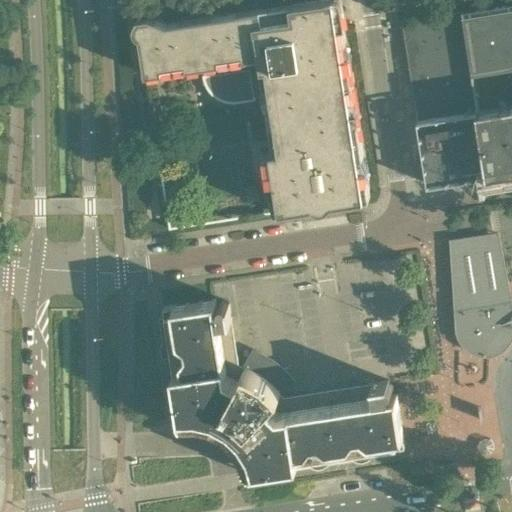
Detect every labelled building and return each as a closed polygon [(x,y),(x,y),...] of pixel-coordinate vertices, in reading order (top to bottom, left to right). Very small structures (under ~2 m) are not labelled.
[(511,3),(461,12),(487,175),(511,171),(511,3)] [(291,13),(288,12),(261,16),(260,8),(167,22),(149,14),(137,16),(134,20),(133,24),(132,25),(133,28),(133,30),(135,33),(136,35),(138,36),(139,37),(145,74),(163,71),(166,72),(169,72),(172,72),(176,71),(179,70),(182,69),(184,68),(186,67),(205,64),(207,74),(204,75),(207,84),(213,91),(220,97),(229,100),(238,100),(254,97),(254,94),(262,93),(263,95),(263,97),(264,101),(265,102),(267,105),(272,139),(272,141),(272,143),(272,144),(272,148),(272,151),(265,153),(268,171),(267,176),(267,179),(267,182),(268,186),(268,188),(269,190),(271,192),(272,193),(274,212),(312,206),(317,209),(323,210),(328,208),(332,203),(370,197),(367,179),(367,177),(367,173),(368,170),(367,167),(367,165),(366,162),(365,160),(364,157),(363,156),(357,122),(358,120),(358,115),(358,112),(358,108),(357,106),(357,104),(355,101),(354,100),(349,65),(349,63),(350,58),(350,57),(349,53),(349,50),(347,47),(347,45),(345,42),(342,24),(332,25),(330,15),(327,12),(323,11),(293,16),(291,13)] [(487,175),(461,12),(461,11),(401,20),(427,184),(487,175)] [(215,298),(163,306),(164,317),(169,345),(168,345),(167,346),(166,347),(166,349),(165,350),(166,351),(166,353),(167,354),(168,355),(169,355),(170,356),(180,417),(180,420),(181,420),(182,420),(196,419),(212,423),(215,420),(227,427),(238,437),(235,440),(243,453),(248,468),(249,470),(251,469),(313,460),(316,462),(319,463),(322,461),(324,458),(356,453),(358,456),(362,456),(365,455),(366,452),(394,447),(405,446),(397,394),(391,395),(375,397),(373,385),(373,384),(372,384),(308,394),(310,407),(283,411),(282,405),(274,398),(279,393),(281,392),(270,381),(258,372),(245,366),(244,367),(241,374),(233,369),(226,370),(224,357),(236,355),(231,320),(231,319),(230,319),(219,320),(216,305),(215,298)] [(511,318),(509,302),(464,310),(465,318),(459,319),(460,329),(460,332),(462,335),(463,338),(465,342),(468,344),(473,348),(476,349),(480,350),(483,351),(486,351),(490,351),(494,350),(497,349),(500,347),(502,345),(505,342),(504,332),(511,327),(511,318)]
